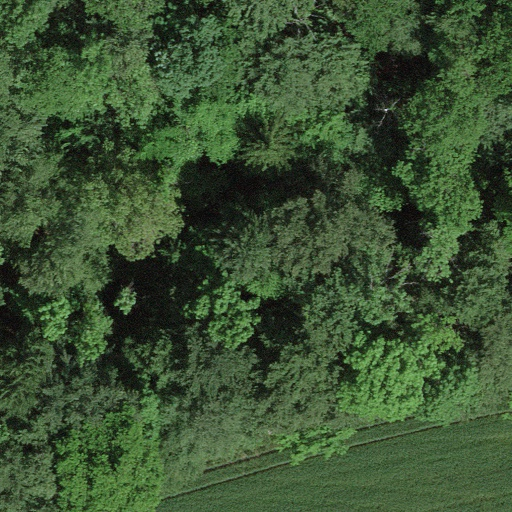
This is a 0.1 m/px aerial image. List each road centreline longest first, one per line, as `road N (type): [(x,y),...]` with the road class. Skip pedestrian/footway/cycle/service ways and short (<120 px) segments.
road 1 (track): [(0,6),(511,135)]
road 2 (track): [(16,511),(162,457),(511,370)]
